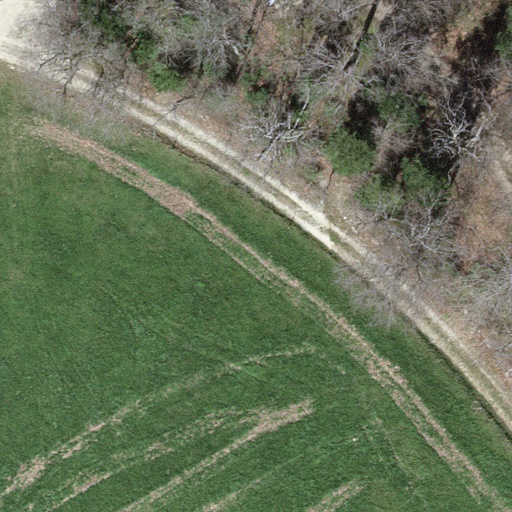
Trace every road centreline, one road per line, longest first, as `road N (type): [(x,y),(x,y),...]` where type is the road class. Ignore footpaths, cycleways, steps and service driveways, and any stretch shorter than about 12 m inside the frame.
road 1 (track): [(511,420),(393,278),(155,115),(15,34)]
road 2 (track): [(376,0),(468,103),(511,203)]
